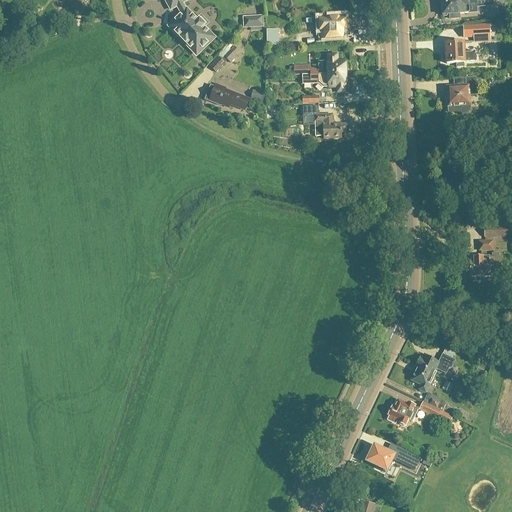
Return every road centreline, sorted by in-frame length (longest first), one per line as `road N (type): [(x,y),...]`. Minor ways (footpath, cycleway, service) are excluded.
road 1 (primary): [(397,322),(406,290),(393,0)]
road 2 (primary): [(306,511),(397,322)]
road 3 (residential): [(116,0),(131,48),(181,110)]
